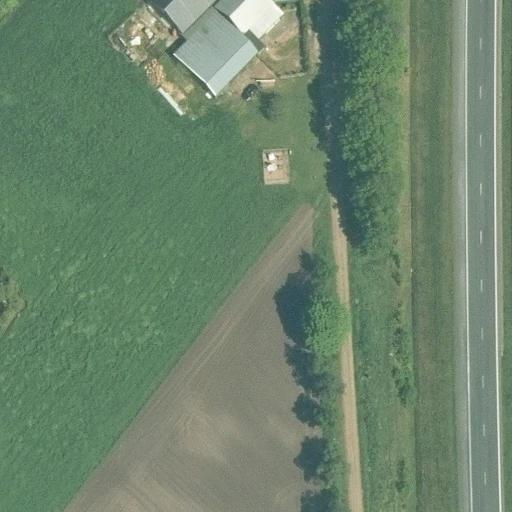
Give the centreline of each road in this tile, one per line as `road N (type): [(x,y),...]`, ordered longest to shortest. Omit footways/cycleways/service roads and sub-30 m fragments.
road 1 (track): [(350,511),(321,0)]
road 2 (motorway): [(482,0),(485,511)]
